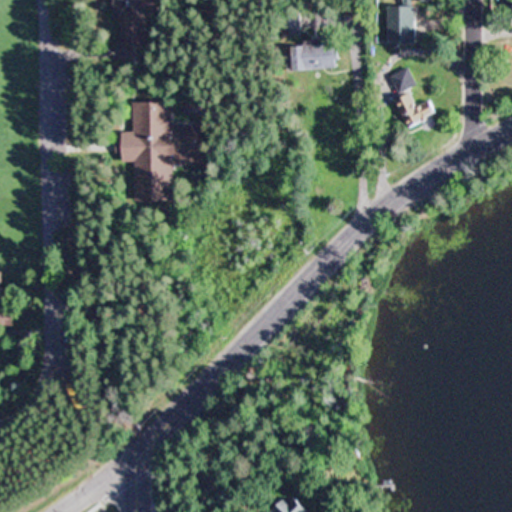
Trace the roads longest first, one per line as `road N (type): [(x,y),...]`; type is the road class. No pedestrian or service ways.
road 1 (residential): [(136,449),(356,229),(435,168),(511,125)]
road 2 (residential): [(46,0),(52,358),(46,385),(0,415)]
road 3 (residential): [(470,148),(469,0)]
